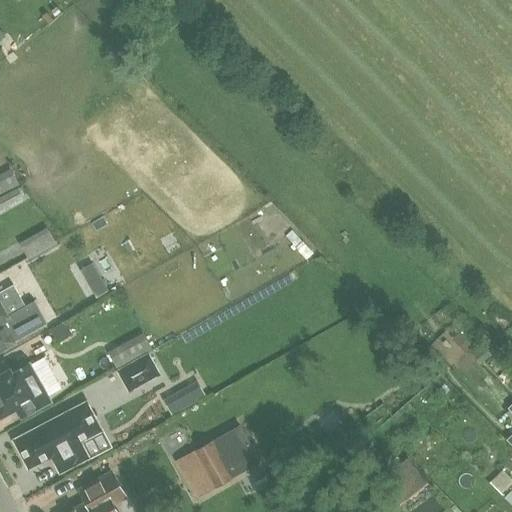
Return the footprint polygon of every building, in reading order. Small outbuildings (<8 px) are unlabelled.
[(0,170),(0,190),(15,183),(7,168),(0,170)] [(19,188),(0,196),(0,208),(23,197),(19,188)] [(22,256),(52,244),(45,227),(15,239),(22,256)] [(103,281),(91,288),(97,298),(109,291),(103,281)] [(0,352),(17,343),(16,340),(47,323),(35,301),(26,306),(13,284),(0,290),(0,352)] [(118,369),(147,353),(153,349),(143,332),(108,352),(118,369)] [(129,390),(158,373),(147,353),(118,369),(129,390)] [(0,413),(1,416),(16,408),(22,418),(31,413),(51,401),(47,395),(62,387),(44,356),(30,364),(29,363),(12,373),(10,368),(0,374),(0,379),(0,380),(0,413)] [(432,370),(432,369),(428,365),(422,365),(418,369),(418,377),(422,382),(428,382),(432,378),(432,370)] [(188,374),(155,395),(169,416),(201,395),(188,374)] [(79,441),(100,430),(86,403),(15,440),(29,467),(52,455),(61,471),(87,457),(79,441)] [(234,478),(261,463),(241,426),(193,453),(212,488),(233,476),(234,478)] [(425,431),(408,451),(426,466),(443,447),(425,431)] [(396,465),(377,480),(397,506),(419,489),(428,483),(407,457),(396,465)] [(488,480),(496,491),(510,481),(502,470),(488,480)] [(124,495),(112,473),(80,491),(87,503),(71,511),(116,511),(111,502),(124,495)]
